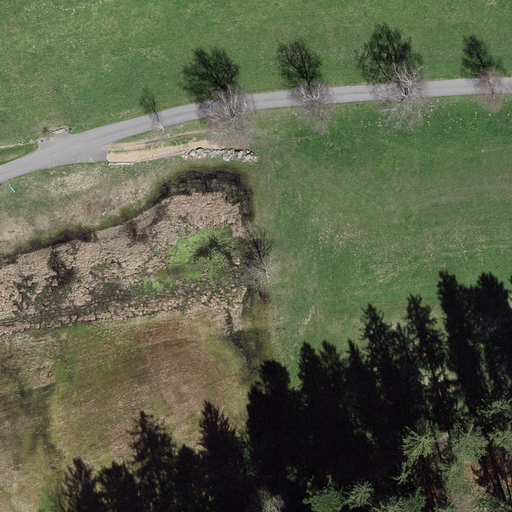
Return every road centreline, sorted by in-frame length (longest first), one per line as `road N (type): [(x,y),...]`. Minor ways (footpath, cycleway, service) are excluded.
road 1 (unclassified): [(511,86),(293,100),(156,121),(0,173)]
road 2 (track): [(511,406),(270,511)]
